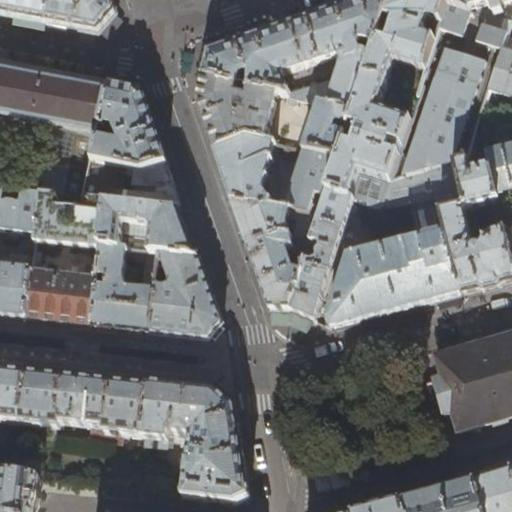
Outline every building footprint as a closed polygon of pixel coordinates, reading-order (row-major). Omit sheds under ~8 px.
[(3,0),(1,16),(14,18),(48,25),(51,0),(3,0)] [(109,0),(51,0),(48,25),(75,30),(99,34),(115,15),(109,0)] [(355,114),(391,0),(370,0),(294,26),(210,55),(210,56),(204,79),(280,97),(323,107),(355,114)] [(442,32),(449,7),(451,0),(391,0),(355,114),(352,125),(361,129),(355,147),(346,144),(340,161),(330,193),(355,202),(383,211),(392,185),(413,123),(381,114),(397,65),(429,74),(442,32)] [(511,0),(451,0),(449,7),(469,13),(487,8),(488,11),(497,8),(498,12),(505,10),(503,6),(511,2),(511,0)] [(472,14),(469,13),(449,7),(442,32),(464,39),(472,14)] [(484,27),(479,44),(505,53),(511,29),(511,23),(504,21),(500,33),(484,27)] [(457,166),(458,166),(488,64),(448,52),(406,181),(457,167),(457,166)] [(511,54),(505,53),(492,92),(511,97),(511,152),(490,158),(491,166),(499,201),(511,197),(511,54)] [(0,116),(74,130),(62,199),(86,202),(93,163),(98,135),(100,127),(107,87),(106,87),(105,86),(0,66),(0,116)] [(268,145),(280,97),(204,79),(199,105),(207,128),(216,153),(253,141),(268,145)] [(123,90),(107,87),(100,127),(112,130),(121,146),(103,143),(104,136),(98,135),(93,163),(143,172),(167,165),(156,131),(143,94),(123,90)] [(352,125),(355,114),(323,107),(307,154),(340,161),(346,144),(348,139),(337,135),(339,128),(341,127),(350,130),(352,125)] [(277,147),(268,145),(253,141),(216,153),(228,188),(233,203),(311,217),(317,197),(328,200),(330,193),(340,161),(307,154),(287,149),(284,160),(297,163),(303,160),(306,161),(291,208),(272,204),(265,196),(277,147)] [(167,165),(143,172),(93,163),(86,202),(92,203),(107,205),(185,214),(175,185),(167,165)] [(470,163),(458,166),(457,166),(457,167),(467,211),(443,217),(463,297),(495,289),(511,284),(511,253),(505,223),(499,201),(491,166),(472,171),(470,163)] [(467,211),(457,167),(406,181),(392,185),(383,211),(384,213),(410,206),(419,242),(386,251),(385,247),(380,248),(380,252),(373,254),(373,251),(367,246),(366,248),(356,250),(353,249),(330,323),(332,330),(333,330),(333,331),(407,312),(463,297),(443,217),(467,211)] [(13,192),(0,189),(0,232),(37,236),(41,197),(24,194),(22,206),(19,204),(9,203),(5,204),(6,196),(12,197),(13,192)] [(355,202),(330,193),(328,200),(322,219),(314,243),(318,245),(322,249),(321,252),(318,254),(317,256),(319,260),(318,263),(313,264),(308,262),(303,277),(292,313),(306,319),(316,324),(355,202)] [(102,249),(107,205),(92,203),(91,213),(57,209),(57,199),(41,197),(37,236),(36,244),(102,250),(102,249)] [(322,219),(311,217),(233,203),(246,239),(261,285),(271,312),(292,313),(303,277),(296,275),(288,252),(295,250),(296,254),(309,258),(314,243),(322,219)] [(192,234),(185,214),(107,205),(102,249),(156,255),(157,249),(136,247),(138,227),(155,229),(155,235),(162,235),(162,230),(165,230),(167,232),(164,256),(201,260),(192,234)] [(162,256),(156,255),(102,249),(102,250),(101,266),(94,330),(125,333),(153,337),(159,292),(161,265),(162,256)] [(36,253),(35,257),(29,323),(65,327),(94,330),(101,266),(93,265),(91,281),(60,278),(61,270),(50,269),(43,265),(40,264),(41,254),(36,253)] [(22,259),(0,256),(0,319),(29,323),(35,257),(23,256),(22,259)] [(164,256),(162,256),(161,265),(166,266),(173,289),(167,293),(159,292),(153,337),(211,343),(217,335),(224,327),(211,290),(201,260),(164,256)] [(511,337),(437,359),(443,380),(435,383),(445,418),(453,416),(459,436),(477,431),(478,434),(482,433),(481,430),(511,420),(511,337)] [(0,369),(0,425),(23,428),(28,372),(0,369)] [(110,382),(28,372),(23,428),(63,432),(63,427),(108,432),(107,437),(145,441),(151,386),(110,382)] [(151,386),(145,441),(144,451),(170,454),(172,439),(187,441),(186,454),(191,455),(185,499),(185,500),(238,506),(251,500),(243,449),(237,411),(219,394),(182,390),(151,386)] [(511,511),(511,471),(494,477),(476,482),(483,511),(511,511)] [(37,511),(42,482),(0,476),(0,511),(37,511)] [(436,493),(402,503),(404,511),(483,511),(476,482),(436,493)] [(377,510),(369,511),(404,511),(402,503),(377,510)]
